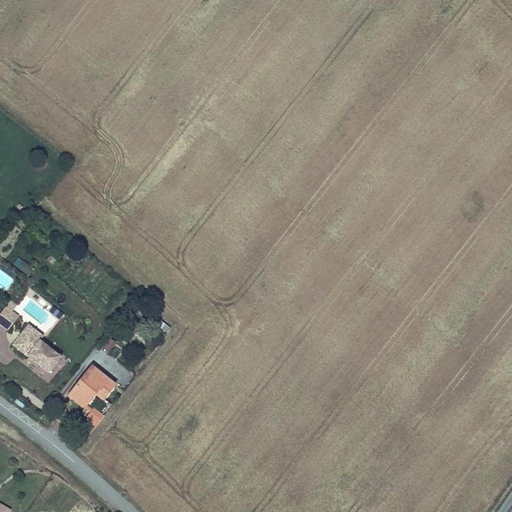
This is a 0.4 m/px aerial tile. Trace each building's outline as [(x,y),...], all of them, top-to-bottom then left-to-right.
[(27,276),(34,269),(19,257),(13,264),(27,276)] [(40,298),(37,302),(25,294),(14,310),(49,333),(62,312),(40,298)] [(0,326),(6,331),(16,318),(3,308),(0,312),(0,326)] [(35,343),(37,340),(40,336),(26,325),(21,332),(35,343)] [(59,356),(37,340),(35,343),(21,332),(11,346),(48,372),(59,356)] [(108,336),(100,345),(108,352),(115,342),(108,336)] [(93,365),(70,394),(79,401),(102,372),(93,365)] [(86,406),(87,405),(91,401),(97,392),(105,398),(116,383),(102,372),(79,401),(86,406)] [(94,411),(98,407),(91,401),(87,405),(94,411)] [(99,421),(105,412),(98,407),(94,411),(91,415),(99,421)] [(96,425),(99,421),(91,415),(89,418),(96,425)]
